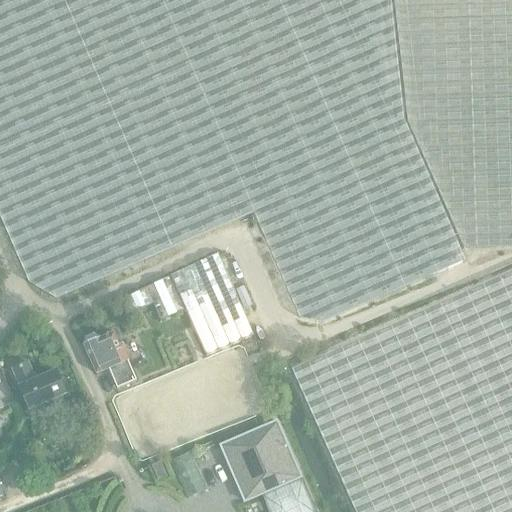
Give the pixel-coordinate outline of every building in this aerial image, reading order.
[(511,0),(0,0),(0,217),(30,285),(64,297),(255,213),(301,318),(324,323),(465,262),(403,117),(390,0),(393,0),(407,119),(463,249),(511,246),(511,0)] [(216,255),(121,297),(122,299),(130,315),(144,309),(155,305),(162,322),(186,311),(206,357),(253,336),(216,255)] [(511,511),(511,268),(293,367),(357,511),(511,511)] [(243,286),(235,290),(244,309),(252,305),(243,286)] [(116,389),(136,380),(127,359),(129,359),(122,343),(118,345),(113,332),(100,338),(94,333),(83,337),(83,344),(82,344),(95,374),(108,369),(116,389)] [(28,409),(64,393),(54,370),(34,379),(26,362),(12,368),(20,385),(18,385),(28,409)] [(313,511),(299,478),(275,422),(219,446),(243,501),(260,494),(267,511),(313,511)] [(189,452),(168,462),(186,499),(207,489),(189,452)] [(157,480),(167,476),(161,461),(151,465),(157,480)]
